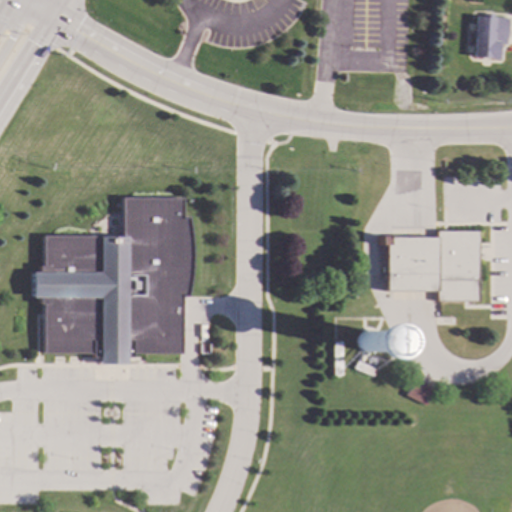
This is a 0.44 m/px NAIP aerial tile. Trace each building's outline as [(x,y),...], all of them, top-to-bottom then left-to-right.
[(506,18),(503,43),(498,42),(496,59),(470,56),(474,15),(506,18)] [(178,217),(184,218),(186,228),(187,242),(188,253),(187,266),(186,279),(184,292),(183,296),(177,296),(177,298),(178,350),(178,353),(130,353),(130,358),(123,358),(123,363),(109,363),(95,363),(95,358),(95,357),(89,357),(89,354),(41,353),(40,304),(36,304),(36,302),(30,302),(30,271),(36,271),(36,267),(41,267),(41,237),(119,237),(119,198),(178,199),(178,217)] [(474,301),(433,301),(433,291),(432,291),(383,290),(383,245),(375,245),(375,237),(432,237),(432,231),(474,231),(474,301)] [(339,357),(330,357),(330,342),(338,342),(339,357)] [(369,356),(375,360),(372,364),(364,360),(367,355),(369,356)] [(339,376),(330,376),(330,362),(339,362),(339,376)] [(371,369),(371,370),(369,374),(368,377),(351,370),(355,362),(371,369)] [(414,381),(431,390),(424,406),(404,396),(411,380),(414,381)]
